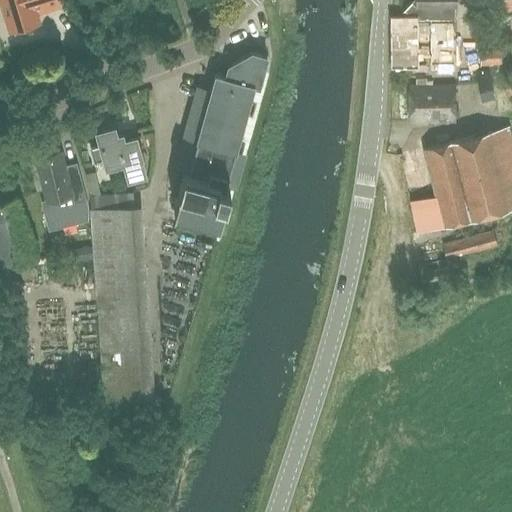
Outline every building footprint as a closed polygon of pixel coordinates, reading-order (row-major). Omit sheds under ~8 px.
[(56,0),(0,0),(10,30),(38,21),(36,12),(43,8),(42,5),(56,0)] [(416,76),(426,76),(426,65),(431,65),(455,65),(455,18),(454,18),(454,7),(456,7),(456,0),(412,0),(401,12),(401,16),(390,16),(390,67),(416,67),(416,76)] [(481,9),(482,18),(511,14),(511,12),(511,5),(481,9)] [(475,43),(476,58),(496,57),(495,42),(475,43)] [(230,186),(226,185),(255,84),(259,85),(268,55),(252,51),(229,63),(226,76),(216,73),(212,88),(189,167),(188,171),(185,170),(174,208),(220,221),(230,186)] [(474,70),(480,97),(494,94),(488,67),(474,70)] [(426,76),(416,76),(416,86),(409,86),(409,122),(455,122),(455,85),(432,85),(432,82),(426,82),(426,76)] [(212,88),(198,84),(176,163),(189,167),(212,88)] [(397,155),(417,232),(511,207),(511,142),(507,126),(491,131),(397,155)] [(126,136),(125,133),(116,135),(114,127),(97,131),(100,144),(90,147),(94,161),(104,158),(106,166),(124,162),(127,173),(128,180),(148,175),(143,158),(144,157),(138,133),(131,135),(126,136)] [(60,151),(35,157),(47,201),(71,195),(73,201),(85,198),(78,171),(66,174),(60,151)] [(125,193),(90,196),(105,408),(144,405),(131,207),(126,208),(125,193)] [(0,260),(3,260),(4,263),(32,255),(16,197),(0,201),(0,260)] [(445,257),(446,257),(497,244),(493,228),(441,242),(445,257)] [(79,247),(81,260),(93,258),(91,245),(79,247)]
